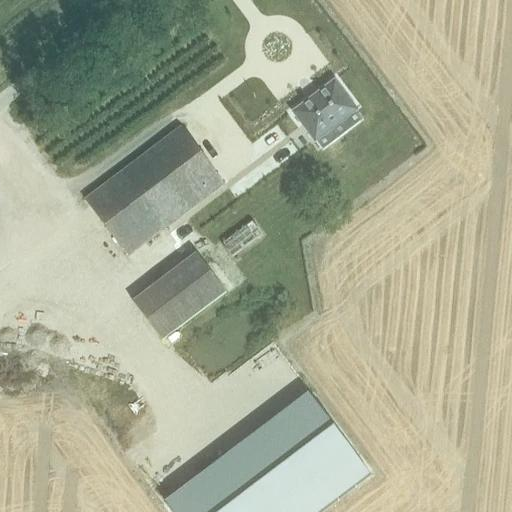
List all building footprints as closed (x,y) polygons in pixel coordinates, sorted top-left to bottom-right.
[(314,139),(355,107),(334,79),(292,110),(314,139)] [(183,131),(86,205),(128,259),(224,184),(183,131)] [(231,260),(261,237),(252,222),(222,245),(231,260)] [(197,255),(133,303),(162,342),(226,294),(197,255)] [(310,395),(166,503),(172,511),(323,511),(371,477),(310,395)]
